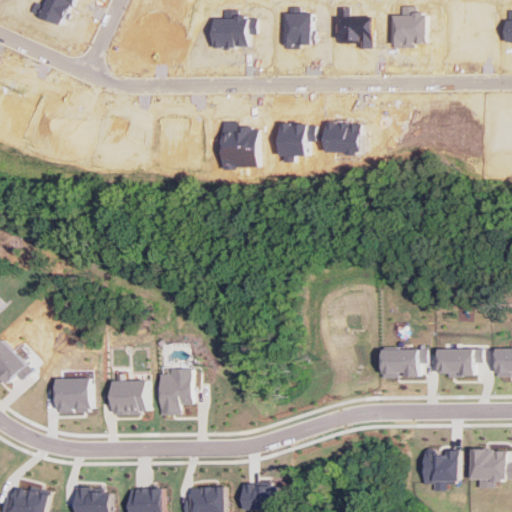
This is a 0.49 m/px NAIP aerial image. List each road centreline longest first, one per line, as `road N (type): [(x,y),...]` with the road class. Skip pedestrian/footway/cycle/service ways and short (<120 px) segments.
road 1 (residential): [(511,409),(376,410),(263,443),(176,448),(82,449),(0,419)]
road 2 (residential): [(511,81),(140,86),(98,77),(0,34)]
